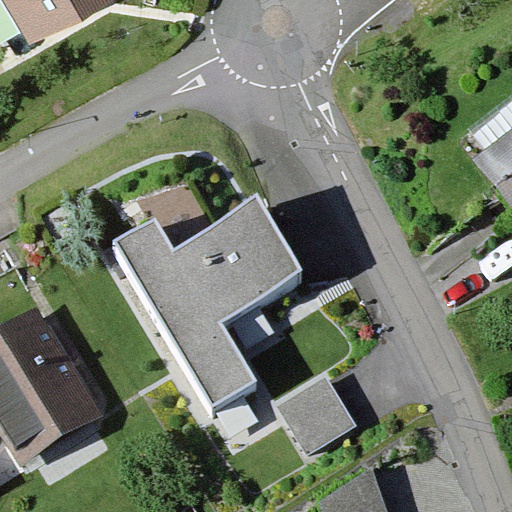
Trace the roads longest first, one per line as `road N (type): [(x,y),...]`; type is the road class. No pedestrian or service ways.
road 1 (residential): [(281,22),(473,511)]
road 2 (residential): [(0,179),(281,22)]
